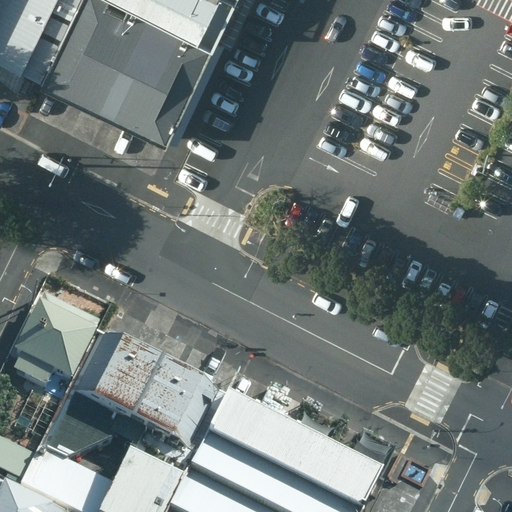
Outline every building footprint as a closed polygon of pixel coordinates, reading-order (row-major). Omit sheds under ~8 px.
[(0,0),(0,53),(53,78),(90,0),(0,0)] [(230,34),(158,0),(90,0),(53,78),(181,138),(230,34)] [(246,0),(158,0),(230,34),(246,0)] [(98,326),(39,298),(10,353),(18,359),(12,371),(45,387),(51,375),(69,383),(98,326)] [(131,421),(161,362),(157,360),(104,333),(45,450),(70,462),(111,442),(116,444),(140,456),(152,432),(131,421)] [(161,362),(131,421),(152,432),(196,454),(227,394),(161,362)] [(227,394),(196,454),(183,480),(166,511),(365,511),(385,474),(227,394)] [(33,459),(0,442),(0,472),(21,483),(33,459)] [(70,462),(45,450),(26,488),(74,511),(99,511),(114,484),(70,462)] [(183,480),(130,453),(114,484),(99,511),(166,511),(183,480)] [(50,511),(49,511),(50,509),(2,485),(1,489),(0,488),(0,511),(50,511)]
